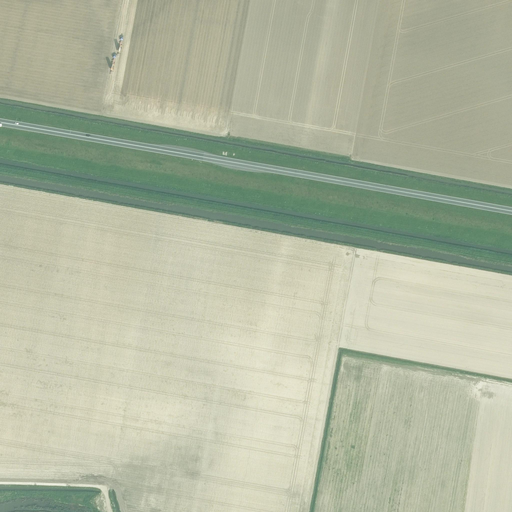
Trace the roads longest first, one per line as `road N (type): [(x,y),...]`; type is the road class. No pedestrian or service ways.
road 1 (trunk): [(511,211),(14,124)]
road 2 (track): [(110,511),(96,485),(0,483)]
